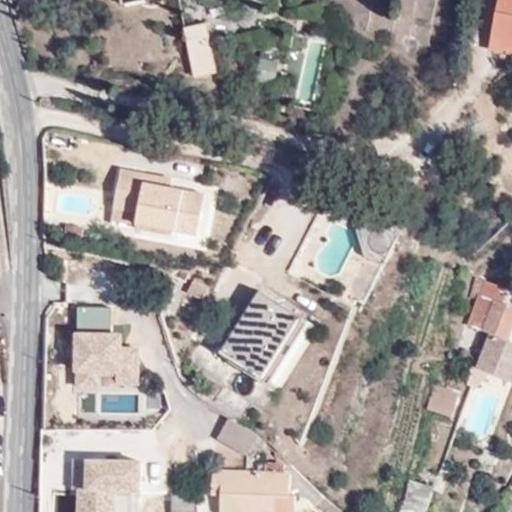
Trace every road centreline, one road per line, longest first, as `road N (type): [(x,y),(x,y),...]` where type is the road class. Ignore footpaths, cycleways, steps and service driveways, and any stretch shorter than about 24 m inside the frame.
road 1 (track): [(476,59),(398,164),(341,155),(198,110),(16,81)]
road 2 (tertiary): [(18,511),(28,167),(0,19)]
road 3 (unknown): [(28,284),(124,304),(204,434)]
road 4 (track): [(262,162),(45,110),(24,114)]
